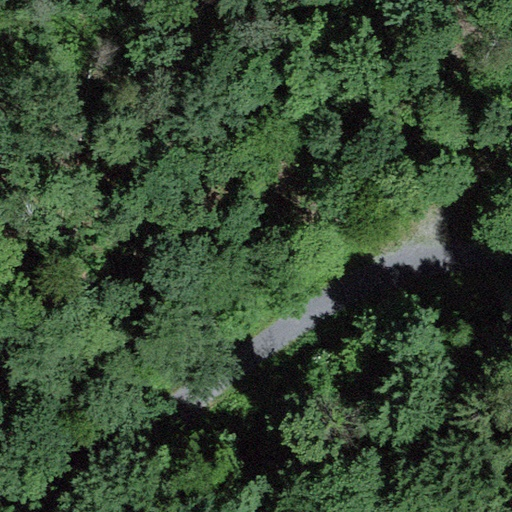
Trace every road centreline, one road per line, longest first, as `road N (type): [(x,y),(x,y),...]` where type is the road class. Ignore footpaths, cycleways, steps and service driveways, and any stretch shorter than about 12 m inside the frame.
road 1 (track): [(511,266),(425,266),(217,377),(36,511)]
road 2 (track): [(425,266),(451,199),(511,171)]
